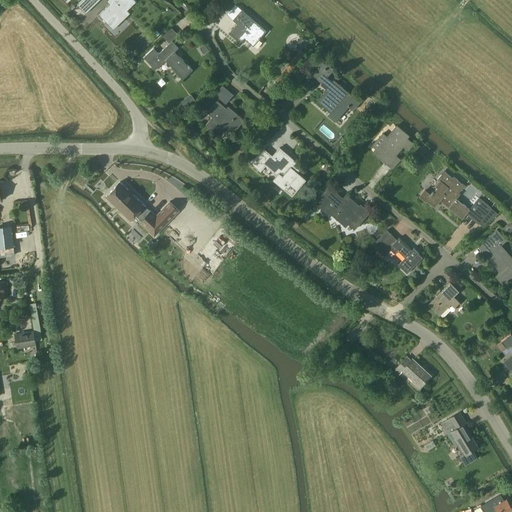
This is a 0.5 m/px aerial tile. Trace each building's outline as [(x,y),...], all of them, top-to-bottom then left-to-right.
[(86,14),(100,0),(82,0),(77,5),(86,14)] [(110,4),(99,15),(113,29),(130,13),(127,10),(136,2),(134,0),(108,0),(107,1),(110,4)] [(166,16),(157,8),(151,14),(160,23),(166,16)] [(266,31),(257,24),(241,10),(233,20),(237,24),(230,32),(241,42),(244,38),(253,46),(263,35),(266,31)] [(150,33),(132,51),(138,56),(156,39),(150,33)] [(301,39),(300,49),(308,51),(316,42),(301,39)] [(155,70),(165,60),(183,79),(192,71),(174,52),(178,48),(171,41),(159,54),(153,48),(143,58),(155,70)] [(205,45),(200,48),(203,54),(209,50),(205,45)] [(322,84),(322,83),(324,81),(334,70),(321,59),(309,73),(322,84)] [(332,81),(328,77),(324,81),(322,83),(327,87),(326,88),(327,89),(316,101),(330,113),(327,116),(335,122),(348,107),(353,110),(360,102),(333,80),(332,81)] [(223,85),(214,94),(225,104),(233,95),(223,85)] [(191,95),(186,98),(190,104),(195,100),(191,95)] [(226,108),(217,100),(206,113),(212,117),(205,126),(218,137),(225,128),(232,134),(244,120),(228,107),(226,108)] [(382,133),(372,145),(376,149),(373,153),(380,159),(381,159),(392,168),(400,159),(395,155),(403,146),(408,150),(413,144),(406,138),(408,136),(396,125),(387,137),(382,133)] [(344,145),(337,152),(342,157),(349,149),(344,145)] [(265,154),(255,166),(261,171),(265,166),(276,176),(272,181),(275,183),(283,190),(288,184),(295,190),(300,184),(301,183),(301,181),(300,179),(300,178),(296,175),(302,167),(297,162),(296,164),(290,159),(291,157),(283,150),(275,159),(266,152),(265,154)] [(414,151),(409,157),(414,161),(419,154),(414,151)] [(425,190),(419,196),(433,208),(440,200),(449,208),(462,219),(466,215),(479,225),(482,220),(485,216),(492,208),(479,198),(469,210),(457,199),(461,195),(459,193),(463,188),(464,188),(466,186),(462,183),(461,184),(457,180),(458,179),(454,176),(452,178),(445,172),(446,172),(444,170),(440,174),(441,175),(436,180),(438,182),(434,187),(436,188),(433,192),(432,191),(430,194),(425,190)] [(105,197),(126,216),(131,221),(136,216),(141,221),(139,223),(154,237),(179,211),(169,202),(156,216),(120,181),(105,197)] [(346,195),(343,198),(329,186),(314,203),(329,215),(330,214),(345,228),(348,224),(354,230),(370,213),(365,209),(364,210),(346,195)] [(306,221),(314,211),(307,206),(299,215),(306,221)] [(509,234),(511,229),(511,223),(509,221),(503,229),(509,234)] [(0,227),(0,256),(15,255),(11,226),(0,227)] [(373,234),(377,238),(382,232),(378,229),(373,234)] [(497,230),(482,242),(487,247),(483,251),(487,256),(486,257),(500,272),(495,276),(503,285),(511,276),(511,267),(511,268),(511,267),(511,257),(501,245),(506,241),(501,235),(497,230)] [(399,238),(397,239),(391,234),(377,249),(385,257),(391,251),(395,255),(398,251),(405,258),(398,265),(407,274),(423,258),(418,254),(419,253),(413,248),(411,250),(399,238)] [(454,308),(459,303),(453,297),(458,292),(450,283),(428,305),(439,316),(451,304),(454,308)] [(32,332),(15,335),(17,349),(35,346),(32,332)] [(511,347),(511,335),(511,334),(501,342),(506,349),(510,346),(511,347)] [(362,343),(368,348),(368,349),(372,344),(365,338),(362,343)] [(511,355),(503,362),(510,371),(511,369),(511,355)] [(396,369),(400,373),(402,371),(420,387),(431,376),(413,359),(411,361),(407,357),(396,369)] [(425,410),(428,415),(434,411),(431,407),(425,410)] [(458,445),(464,454),(459,457),(465,466),(477,458),(472,451),(478,447),(464,425),(467,423),(460,412),(441,423),(455,447),(458,445)] [(505,511),(511,508),(511,506),(507,498),(494,506),(494,507),(490,510),(491,511),(505,511)]
